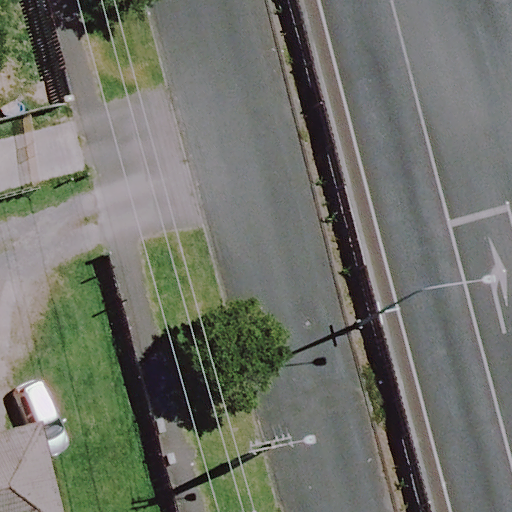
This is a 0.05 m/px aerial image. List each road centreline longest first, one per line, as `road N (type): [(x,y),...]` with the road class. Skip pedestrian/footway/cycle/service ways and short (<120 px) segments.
road 1 (residential): [(340,511),(206,0)]
road 2 (primary): [(511,242),(480,116)]
road 3 (primary): [(480,116),(449,0)]
